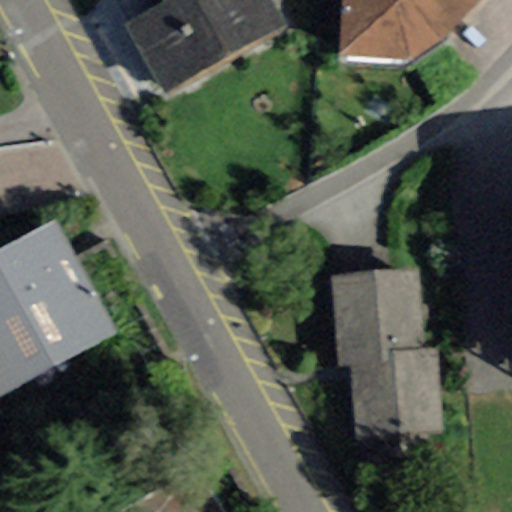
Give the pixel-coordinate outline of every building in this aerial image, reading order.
[(123,26),(165,96),(286,25),(272,0),(162,0),(164,4),(123,26)] [(344,0),(341,60),(407,63),(447,38),(482,0),(344,0)] [(0,398),(117,334),(54,222),(0,252),(0,398)] [(358,441),(444,433),(437,350),(422,351),(415,272),(332,280),(340,367),(351,366),(358,441)] [(222,511),(198,467),(117,511),(222,511)]
